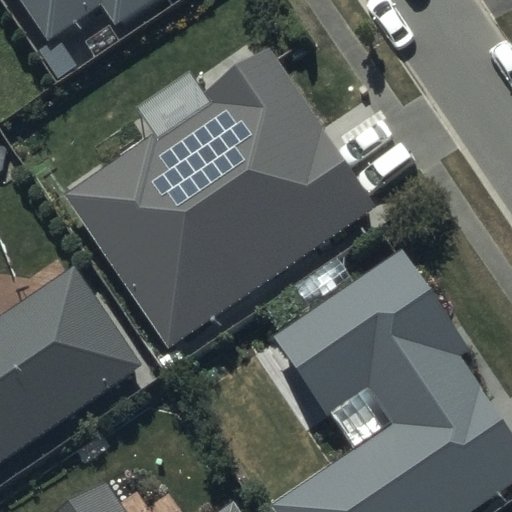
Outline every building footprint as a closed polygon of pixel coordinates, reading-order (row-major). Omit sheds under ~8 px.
[(18,0),(51,47),(104,11),(117,31),(162,0),(18,0)] [(155,137),(67,198),(171,351),(377,210),(270,53),(208,95),(216,107),(160,145),(155,137)] [(0,466),(144,369),(78,271),(3,320),(0,315),(0,466)] [(469,368),(408,277),(288,358),(337,430),(378,403),(406,445),(306,511),(498,511),(511,503),(511,445),(463,372),(469,368)] [(239,511),(236,507),(229,511),(122,511),(105,487),(69,511),(239,511)]
